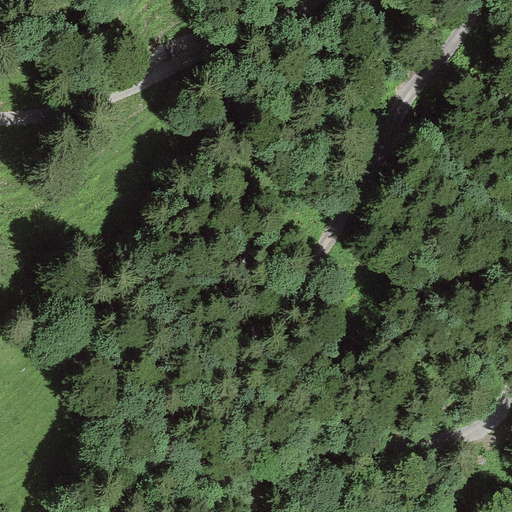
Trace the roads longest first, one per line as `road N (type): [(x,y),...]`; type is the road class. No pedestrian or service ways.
road 1 (unclassified): [(111,511),(164,436),(327,242),(418,80),(480,0)]
road 2 (unclassified): [(308,0),(69,109),(0,119)]
road 3 (unclassified): [(511,396),(462,436),(316,447),(275,472),(242,511)]
